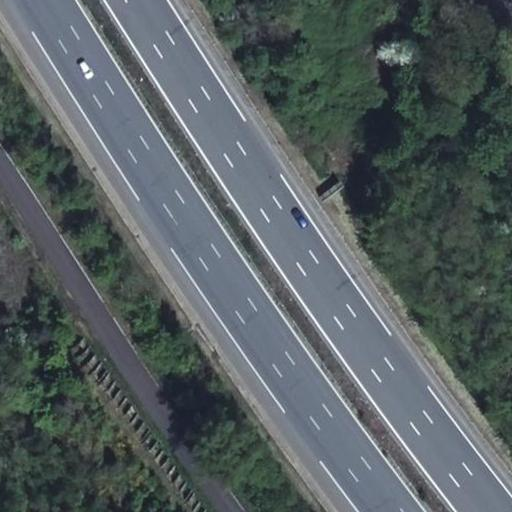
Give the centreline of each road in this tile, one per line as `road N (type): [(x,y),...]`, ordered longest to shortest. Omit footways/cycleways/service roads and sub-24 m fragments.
road 1 (motorway): [(490,511),(313,272),(137,0)]
road 2 (motorway): [(46,0),(274,351),(392,511)]
road 3 (unclassified): [(234,511),(0,166)]
